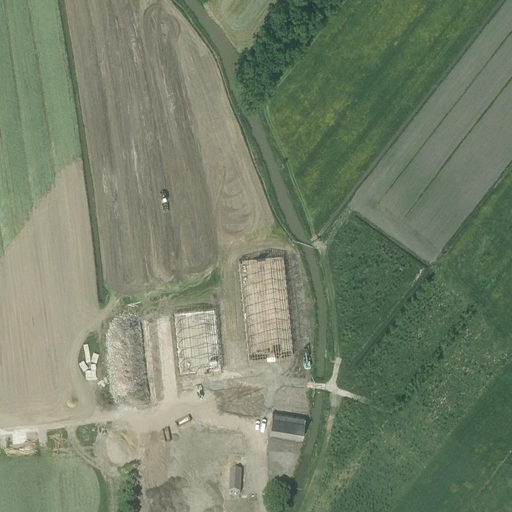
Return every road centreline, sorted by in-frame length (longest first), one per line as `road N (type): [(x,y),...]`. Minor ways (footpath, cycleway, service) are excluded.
road 1 (track): [(175,405),(222,376),(328,387),(362,399)]
road 2 (track): [(175,405),(0,431)]
road 3 (track): [(302,511),(321,465),(333,389)]
